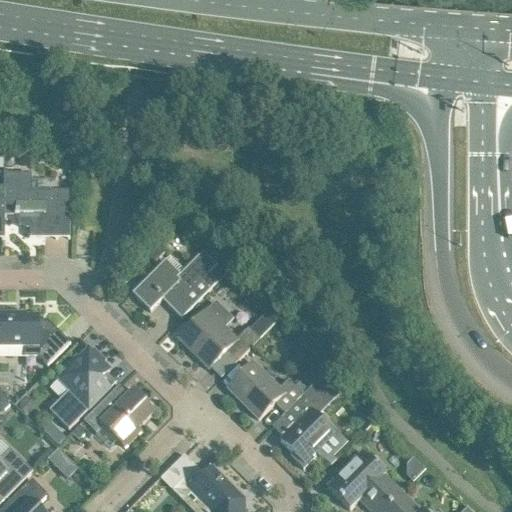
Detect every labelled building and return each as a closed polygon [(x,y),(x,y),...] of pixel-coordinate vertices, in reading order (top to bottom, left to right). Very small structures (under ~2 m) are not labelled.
[(70,240),(70,193),(32,193),(32,175),(4,175),(4,189),(5,189),(5,218),(15,218),(16,223),(19,227),(22,230),(26,231),(31,232),(30,240),(70,240)] [(209,276),(217,267),(204,254),(180,277),(166,263),(133,296),(151,314),(162,302),(182,321),(218,285),(209,276)] [(208,313),(179,342),(209,372),(227,354),(238,364),(260,342),(251,332),(249,330),(237,342),(225,330),(233,321),(216,304),(208,313)] [(48,368),(71,346),(48,323),(39,323),(39,318),(13,318),(13,315),(0,314),(0,349),(24,349),(24,359),(39,359),(48,368)] [(89,412),(111,390),(102,381),(111,372),(104,365),(106,364),(94,352),(93,354),(89,350),(58,381),(70,393),(50,413),(69,432),(89,412)] [(289,413),(309,392),(300,384),(295,389),(289,382),(279,392),(253,366),(228,391),(259,422),(276,406),(286,416),(289,413)] [(312,459),(335,436),(316,416),(342,391),(326,375),(309,392),(289,413),(302,426),(295,434),(293,431),(281,443),(293,456),(291,458),(304,472),(315,461),(312,459)] [(114,393),(84,423),(96,436),(110,450),(118,443),(125,450),(142,433),(139,430),(155,414),(146,405),(147,405),(134,391),(128,397),(123,402),(114,393)] [(0,392),(0,412),(5,412),(11,407),(8,404),(10,402),(0,392)] [(0,441),(0,494),(7,501),(33,474),(11,452),(0,441)] [(59,451),(49,461),(58,470),(68,460),(59,451)] [(369,511),(386,511),(402,497),(384,479),(386,477),(363,454),(327,490),(349,511),(350,511),(360,503),(369,511)] [(190,493),(209,511),(245,511),(245,509),(240,504),(240,497),(213,470),(205,478),(196,468),(172,492),(190,493)] [(38,511),(37,510),(47,500),(47,496),(33,482),(2,511),(38,511)] [(417,511),(402,497),(386,511),(417,511)]
